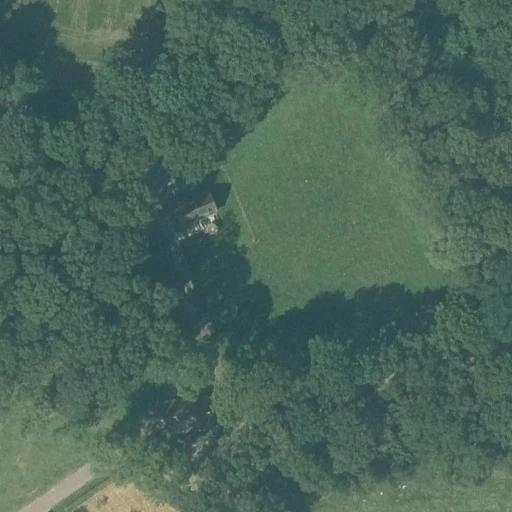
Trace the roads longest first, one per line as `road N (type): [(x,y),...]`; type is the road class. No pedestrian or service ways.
road 1 (track): [(511,358),(364,388),(211,447),(199,511)]
road 2 (track): [(211,447),(131,442),(30,511)]
